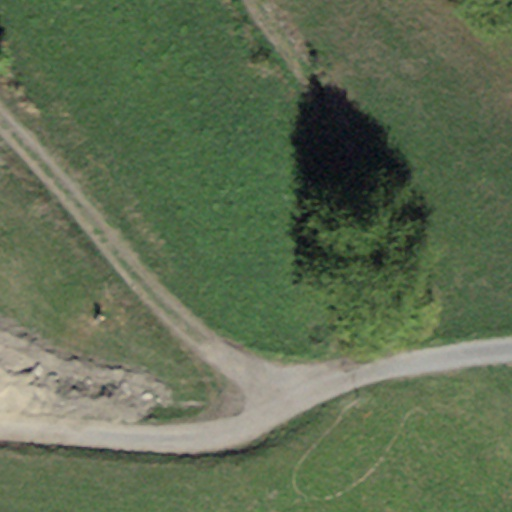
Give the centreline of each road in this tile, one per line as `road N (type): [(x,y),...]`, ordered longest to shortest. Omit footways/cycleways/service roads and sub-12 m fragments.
road 1 (unclassified): [(0,429),(233,438),(277,404),(379,363),(511,344)]
road 2 (track): [(277,404),(158,310),(74,202),(0,127)]
